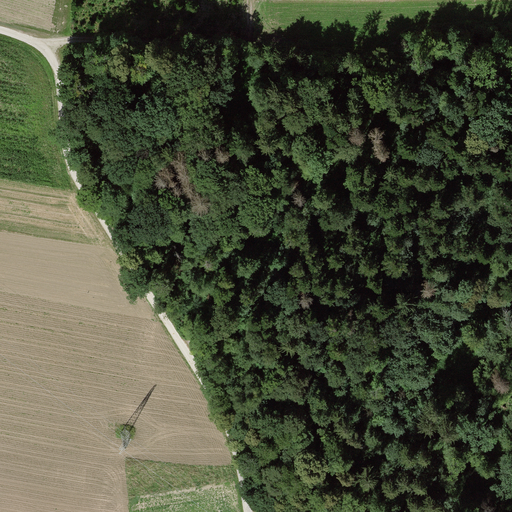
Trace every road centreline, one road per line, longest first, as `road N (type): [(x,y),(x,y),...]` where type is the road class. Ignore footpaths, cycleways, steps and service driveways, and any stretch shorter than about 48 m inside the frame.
road 1 (track): [(247,511),(236,440),(75,174),(58,64),(36,39),(0,26)]
road 2 (track): [(36,39),(127,30),(511,67)]
